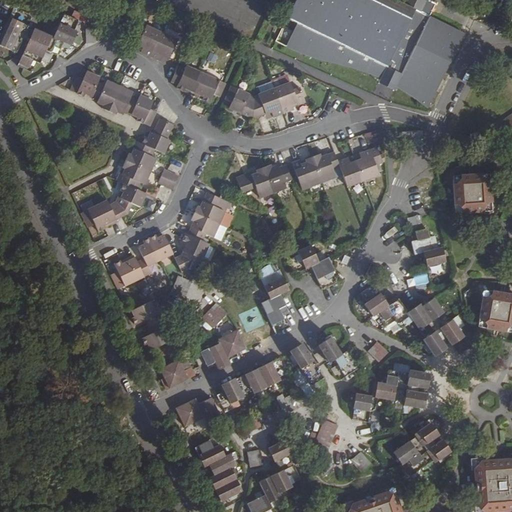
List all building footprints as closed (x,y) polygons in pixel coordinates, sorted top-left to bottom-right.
[(91,0),(74,0),(83,10),(93,2),(91,0)] [(130,4),(123,0),(116,0),(110,9),(121,17),(130,4)] [(466,33),(433,16),(439,4),(431,0),(404,0),(404,2),(399,0),(296,0),(287,20),(297,25),(286,48),(306,58),(340,66),(369,74),(382,80),(397,87),(429,107),(466,33)] [(511,15),(503,11),(499,19),(508,24),(511,15)] [(72,18),(77,21),(86,24),(88,18),(75,12),(72,18)] [(73,31),(77,21),(72,18),(70,18),(63,15),(53,38),(33,30),(17,66),(31,72),(36,62),(38,63),(44,49),(57,55),(62,42),(70,45),(75,32),(73,31)] [(127,42),(135,24),(121,18),(113,36),(127,42)] [(9,19),(0,39),(0,46),(16,53),(27,27),(9,19)] [(151,57),(161,34),(146,27),(137,45),(143,48),(141,53),(151,57)] [(96,28),(86,29),(88,43),(97,42),(96,28)] [(177,41),(161,34),(151,57),(161,61),(163,57),(168,59),(177,41)] [(185,71),(178,67),(177,69),(171,83),(177,85),(176,88),(184,92),(186,89),(191,91),(200,72),(186,66),(185,71)] [(75,81),(71,91),(85,97),(86,94),(91,97),(98,83),(100,78),(87,72),(84,79),(80,77),(77,80),(75,81)] [(226,84),(200,72),(191,91),(190,95),(197,98),(199,95),(204,97),(203,100),(210,103),(213,94),(220,98),(226,84)] [(396,91),(397,87),(382,80),(380,83),(396,91)] [(98,83),(91,97),(98,101),(98,103),(104,106),(103,109),(109,112),(120,87),(107,81),(104,86),(98,83)] [(290,83),(274,89),(283,113),(293,108),(292,105),(298,103),(299,106),(306,103),(300,88),(293,90),(290,83)] [(253,119),(253,102),(253,96),(232,86),(226,100),(232,103),(230,106),(229,109),(253,119)] [(120,87),(109,112),(116,116),(117,113),(124,116),(125,113),(131,116),(131,115),(137,101),(131,98),(133,93),(120,87)] [(283,113),(274,89),(258,95),(260,99),(253,102),(253,119),(271,112),(273,117),(283,113)] [(137,101),(131,115),(138,118),(136,121),(150,127),(157,113),(150,109),(153,102),(140,96),(137,101)] [(511,117),(494,129),(501,140),(511,132),(511,117)] [(142,145),(155,151),(164,155),(170,141),(167,139),(173,125),(160,119),(153,134),(151,133),(148,139),(145,138),(142,145)] [(401,135),(402,150),(422,149),(421,134),(401,135)] [(129,155),(126,162),(150,172),(156,159),(152,158),(155,151),(142,145),(135,141),(132,149),(134,150),(131,156),(129,155)] [(383,162),(380,154),(378,147),(361,154),(362,159),(356,161),(364,181),(380,174),(376,165),(383,162)] [(338,163),(335,153),(321,158),(320,154),(313,157),(323,183),(336,177),(334,171),(340,168),(338,163)] [(302,191),(323,183),(313,157),(307,159),(308,163),(301,165),(299,162),(293,165),(302,191)] [(350,164),(349,159),(338,163),(340,168),(348,187),(364,181),(356,161),(350,164)] [(120,175),(117,182),(123,184),(138,191),(141,183),(145,185),(150,172),(126,162),(123,168),(126,169),(123,176),(120,175)] [(264,168),(273,193),(287,188),(285,184),(292,182),(286,166),(279,168),(279,166),(272,169),(271,166),(264,168)] [(260,198),(273,193),(264,168),(264,167),(257,170),(258,173),(252,175),(251,172),(236,177),(243,193),(256,188),(260,198)] [(162,178),(177,184),(180,177),(165,171),(162,178)] [(451,183),(453,203),(456,203),(463,210),(463,212),(482,211),(482,209),(490,201),(492,201),(490,181),(488,181),(480,174),(480,172),(460,173),(460,177),(454,183),(451,183)] [(159,184),(174,190),(177,184),(162,178),(159,184)] [(116,203),(109,206),(116,220),(129,214),(133,204),(140,208),(146,194),(138,191),(123,184),(122,192),(124,194),(121,199),(118,198),(116,203)] [(442,203),(437,184),(422,188),(426,207),(442,203)] [(195,214),(219,225),(225,212),(229,203),(207,193),(203,203),(201,208),(198,207),(195,214)] [(89,202),(78,208),(81,215),(93,209),(89,202)] [(93,209),(81,215),(88,229),(95,225),(99,232),(106,229),(105,226),(110,223),(111,226),(118,223),(116,220),(109,206),(107,202),(93,209)] [(195,222),(189,236),(203,243),(207,235),(213,238),(219,225),(195,214),(192,221),(195,222)] [(440,225),(432,214),(426,218),(433,229),(440,225)] [(413,234),(427,231),(423,216),(410,219),(413,234)] [(219,225),(213,238),(220,241),(226,229),(219,225)] [(399,225),(386,233),(390,239),(395,236),(399,242),(411,234),(408,229),(403,232),(399,225)] [(428,231),(427,231),(413,234),(415,242),(412,242),(414,254),(421,253),(425,270),(427,278),(445,274),(442,263),(445,263),(441,248),(436,250),(433,237),(429,238),(428,231)] [(194,261),(189,271),(197,267),(198,267),(208,270),(210,264),(203,261),(210,245),(203,243),(189,236),(186,235),(182,244),(186,246),(182,255),(183,256),(194,261)] [(150,240),(161,261),(173,254),(167,242),(164,237),(159,239),(158,236),(150,240)] [(138,263),(144,278),(152,274),(149,268),(161,261),(150,240),(144,243),(145,246),(139,249),(145,260),(138,263)] [(176,260),(183,275),(189,271),(194,261),(183,256),(182,255),(175,258),(176,260)] [(295,262),(285,267),(292,281),(307,273),(318,296),(332,290),(326,279),(329,277),(323,266),(314,270),(307,255),(295,261),(295,262)] [(118,291),(144,278),(138,263),(134,256),(127,260),(128,263),(123,265),(122,262),(114,266),(118,272),(111,276),(118,291)] [(383,267),(374,263),(367,276),(376,280),(383,267)] [(208,270),(198,267),(195,283),(208,285),(210,270),(208,270)] [(430,290),(427,278),(425,270),(414,273),(419,292),(430,290)] [(230,277),(220,274),(217,289),(226,291),(230,277)] [(180,278),(172,297),(185,302),(194,284),(180,278)] [(390,278),(377,287),(381,292),(394,284),(390,278)] [(145,279),(137,283),(140,290),(148,287),(145,279)] [(264,287),(267,293),(278,287),(275,281),(264,287)] [(264,310),(274,331),(286,325),(284,321),(290,318),(282,301),(291,297),(285,284),(278,287),(267,293),(272,305),(264,310)] [(456,327),(450,319),(447,320),(432,298),(420,306),(418,304),(410,310),(408,307),(405,309),(397,298),(387,305),(373,285),(360,294),(366,303),(364,305),(373,316),(377,313),(386,326),(395,320),(401,328),(413,320),(425,337),(423,338),(426,343),(433,352),(435,355),(447,347),(437,334),(442,330),(451,343),(462,335),(456,327)] [(150,288),(143,291),(147,299),(149,303),(152,302),(155,300),(150,288)] [(482,300),(478,319),(480,320),(486,327),(485,329),(503,332),(503,330),(511,323),(511,299),(509,296),(509,294),(491,291),(490,294),(482,300)] [(133,306),(135,310),(149,303),(147,299),(133,306)] [(150,327),(165,321),(162,314),(158,316),(152,302),(149,303),(135,310),(133,311),(135,316),(131,318),(135,327),(147,321),(150,327)] [(228,317),(217,306),(203,320),(213,331),(228,317)] [(150,346),(152,351),(171,342),(165,329),(168,327),(165,321),(150,327),(154,334),(142,340),(146,348),(150,346)] [(250,356),(240,335),(220,345),(221,347),(204,356),(212,372),(218,370),(220,374),(231,368),(229,363),(240,358),(241,360),(250,356)] [(326,344),(328,347),(333,344),(334,348),(338,346),(334,339),(326,344)] [(429,354),(433,352),(426,343),(423,345),(429,354)] [(333,344),(328,347),(321,350),(319,352),(327,368),(334,364),(344,383),(354,377),(357,376),(347,357),(341,361),(334,348),(333,344)] [(310,388),(317,385),(323,381),(322,381),(305,350),(293,356),(310,388)] [(389,362),(380,351),(364,364),(373,375),(389,362)] [(185,375),(193,371),(188,361),(180,365),(185,375)] [(218,398),(226,417),(233,413),(231,408),(244,402),(242,398),(252,393),(254,397),(279,385),(277,381),(288,376),(282,362),(222,391),(224,395),(218,398)] [(163,383),(168,394),(197,380),(193,371),(185,375),(180,365),(179,363),(160,372),(164,380),(165,382),(163,383)] [(401,363),(400,369),(414,372),(414,370),(415,366),(401,363)] [(426,387),(429,376),(430,373),(426,372),(414,370),(414,372),(400,369),(393,367),(390,382),(378,379),(375,395),(361,392),(355,418),(370,421),(372,409),(383,412),(387,397),(407,401),(407,403),(422,407),(425,392),(410,388),(411,384),(426,387)] [(354,377),(344,383),(341,384),(345,390),(358,383),(354,377)] [(323,397),(317,385),(310,388),(317,400),(323,397)] [(308,403),(301,390),(283,399),(281,395),(275,398),(282,412),(288,409),(290,413),(308,403)] [(278,414),(271,401),(265,404),(266,408),(243,420),(249,433),(274,421),(272,417),(278,414)] [(177,412),(185,430),(196,425),(204,421),(207,426),(219,420),(211,402),(198,408),(196,403),(177,412)] [(317,435),(299,428),(294,441),(312,449),(311,451),(325,457),(337,426),(335,425),(338,419),(324,413),(321,419),(323,420),(317,435)] [(426,420),(428,423),(430,421),(433,425),(436,424),(432,417),(426,420)] [(204,421),(196,425),(200,434),(208,430),(207,426),(204,421)] [(430,421),(428,423),(414,432),(415,433),(392,449),(401,462),(398,464),(407,477),(433,460),(434,461),(450,450),(442,438),(425,449),(423,445),(439,434),(433,425),(430,421)] [(246,435),(237,423),(231,428),(241,440),(246,435)] [(370,425),(355,428),(357,438),(372,435),(370,425)] [(291,455),(285,441),(267,450),(274,463),(291,455)] [(213,488),(221,504),(242,495),(231,471),(237,469),(231,458),(226,460),(221,448),(215,451),(212,443),(195,451),(205,470),(207,476),(210,482),(213,488)] [(378,447),(363,444),(362,451),(377,454),(378,447)] [(263,467),(260,452),(247,454),(250,470),(263,467)] [(372,464),(361,452),(351,462),(361,473),(372,464)] [(346,463),(326,458),(322,472),(342,478),(346,463)] [(482,511),(511,511),(511,460),(481,462),(474,470),(476,507),(482,511)] [(270,505),(281,499),(280,496),(293,490),(291,487),(301,482),(295,469),(261,485),(267,498),(249,507),(251,511),(270,511),(273,511),(273,510),(270,505)] [(348,511),(402,511),(397,498),(386,493),(352,505),(348,511)] [(284,505),(281,499),(270,505),(273,510),(284,505)]
